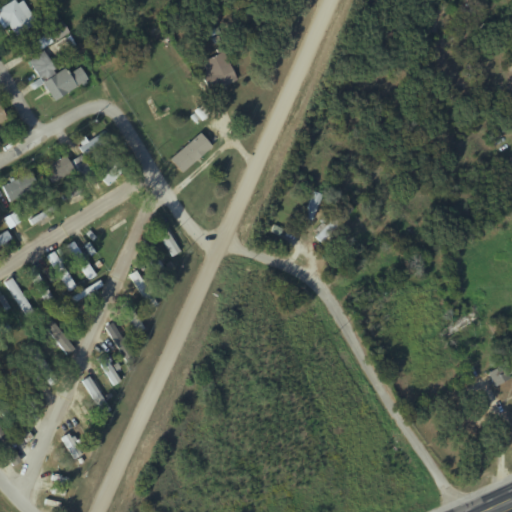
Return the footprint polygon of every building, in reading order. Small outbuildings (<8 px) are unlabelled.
[(17,0),(0,10),(0,20),(1,20),(12,37),(34,24),(19,0),(17,0)] [(66,33),(60,24),(48,32),(54,41),(66,33)] [(86,82),(79,68),(67,75),(64,70),(56,75),(43,52),(28,60),(51,102),(86,82)] [(235,79),(222,53),(201,63),(206,72),(201,75),(210,92),(235,79)] [(168,159),(180,173),(210,147),(198,134),(168,159)] [(106,186),(123,169),(111,157),(94,174),(106,186)] [(48,182),(71,173),(65,158),(42,167),(48,182)] [(1,186),(8,202),(37,190),(30,173),(1,186)] [(320,195),(311,193),(303,223),(312,226),(320,195)] [(314,237),(321,244),(351,211),(344,204),(314,237)] [(92,230),(97,237),(131,215),(126,208),(92,230)] [(179,252),(161,225),(152,230),(170,257),(179,252)] [(0,235),(0,246),(10,242),(6,233),(0,235)] [(69,249),(84,280),(92,276),(77,245),(69,249)] [(44,258),(68,292),(75,287),(51,253),(44,258)] [(159,282),(167,275),(152,257),(144,264),(159,282)] [(127,276),(149,308),(155,303),(135,271),(127,276)] [(100,286),(96,280),(71,299),(75,304),(100,286)] [(118,307),(136,334),(143,329),(125,302),(118,307)] [(80,325),(64,308),(58,313),(73,331),(80,325)] [(37,319),(64,356),(72,350),(45,313),(37,319)] [(0,334),(1,336),(9,330),(0,314),(0,334)] [(101,330),(126,362),(133,357),(109,325),(101,330)] [(55,381),(31,343),(23,349),(47,387),(55,381)] [(95,360),(112,386),(119,381),(102,355),(95,360)] [(11,374),(34,413),(43,408),(19,369),(11,374)] [(109,410),(87,378),(80,383),(102,415),(109,410)] [(96,434),(78,405),(69,410),(88,440),(96,434)] [(0,450),(11,468),(20,462),(0,430),(0,450)] [(59,439),(72,460),(81,454),(69,433),(59,439)]
